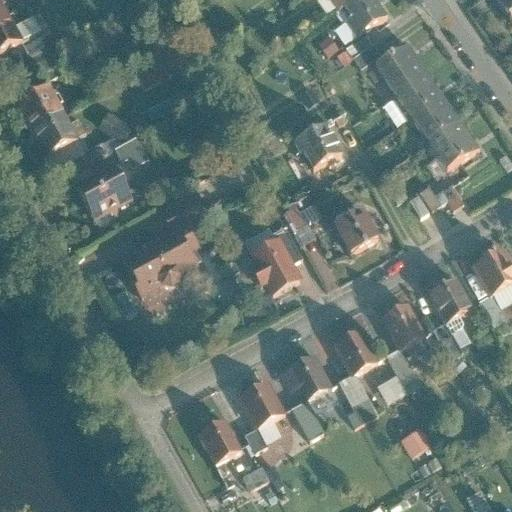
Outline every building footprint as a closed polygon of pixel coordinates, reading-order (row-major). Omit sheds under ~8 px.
[(327,0),(336,14),(359,0),(327,0)] [(359,0),(336,14),(354,42),(386,22),(371,0),(359,0)] [(511,0),(497,10),(511,31),(511,0)] [(0,27),(9,23),(0,6),(0,27)] [(9,23),(0,27),(0,59),(22,48),(9,23)] [(372,74),(384,66),(372,50),(351,64),(363,81),(373,75),(372,74)] [(373,75),(391,102),(426,79),(408,51),(384,66),(372,74),(373,75)] [(63,80),(49,55),(27,67),(40,92),(63,80)] [(138,78),(144,92),(165,84),(159,69),(138,78)] [(391,102),(407,126),(442,103),(426,79),(391,102)] [(13,117),(26,142),(60,123),(47,98),(13,117)] [(407,126),(423,151),(458,128),(442,103),(407,126)] [(134,133),(109,118),(101,131),(125,147),(134,133)] [(60,123),(26,142),(39,165),(73,146),(60,123)] [(458,128),(423,151),(442,180),(478,157),(458,128)] [(339,161),(322,130),(294,146),(310,176),(339,161)] [(147,167),(134,144),(115,154),(127,178),(147,167)] [(109,174),(71,193),(88,228),(126,209),(109,174)] [(461,210),(450,192),(441,198),(452,216),(461,210)] [(439,211),(427,193),(418,199),(429,217),(439,211)] [(156,219),(167,240),(182,232),(186,239),(205,228),(189,199),(156,219)] [(427,219),(416,201),(407,207),(418,224),(427,219)] [(303,231),(294,213),(283,218),(293,237),(303,231)] [(376,245),(359,215),(328,231),(344,262),(376,245)] [(167,240),(117,266),(144,316),(166,304),(164,301),(173,295),(177,286),(193,277),(185,265),(196,258),(186,239),(182,232),(167,240)] [(276,247),(289,272),(299,266),(282,235),(269,242),(272,249),(276,247)] [(289,272),(276,247),(272,249),(244,264),(268,307),(299,290),(289,272)] [(511,289),(511,281),(500,259),(471,275),(487,303),(491,302),(511,289)] [(469,315),(454,286),(424,302),(439,330),(469,315)] [(506,328),(491,302),(487,303),(477,308),(492,334),(506,328)] [(423,344),(406,312),(378,327),(395,358),(397,357),(423,344)] [(374,368),(359,339),(331,354),(346,383),(352,380),(374,368)] [(419,393),(397,357),(395,358),(383,365),(403,400),(419,393)] [(329,395),(311,364),(282,382),(299,412),(305,409),(329,395)] [(376,423),(352,380),(346,383),(337,388),(362,431),(376,423)] [(264,391),(235,407),(252,438),(254,437),(281,421),(264,391)] [(323,440),(305,409),(299,412),(290,418),(308,449),(323,440)] [(238,460),(222,429),(196,443),(212,474),(238,460)] [(431,448),(421,431),(401,443),(411,460),(431,448)] [(266,455),(254,437),(252,438),(243,443),(254,462),(266,455)] [(258,475),(240,486),(248,499),(266,488),(258,475)] [(389,477),(376,483),(385,501),(397,494),(389,477)]
